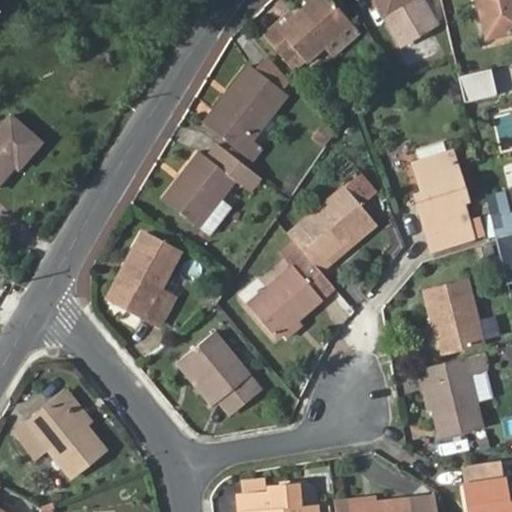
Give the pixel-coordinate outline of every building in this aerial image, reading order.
[(308,0),(276,30),(272,26),(260,37),(283,65),(295,53),(303,63),(322,45),(347,23),(326,0),(308,0)] [(300,0),(272,26),(276,30),(308,0),(300,0)] [(370,0),(379,15),(394,41),(415,30),(400,4),(407,0),(370,0)] [(511,0),(473,0),(484,43),(511,36),(511,0)] [(347,23),(322,45),(330,54),(356,32),(347,23)] [(242,138),(248,143),(282,101),(245,71),(201,125),(233,151),(242,138)] [(486,95),(481,72),(456,78),(461,101),(486,95)] [(0,181),(12,167),(17,169),(39,143),(8,117),(0,126),(0,181)] [(259,153),(248,143),(242,138),(233,151),(250,165),(259,153)] [(231,186),(238,191),(249,176),(214,149),(203,162),(196,156),(178,179),(181,182),(180,184),(181,185),(164,206),(194,232),(231,186)] [(411,164),(420,193),(424,208),(417,210),(430,252),(471,238),(460,204),(464,203),(449,153),(411,164)] [(245,197),(257,183),(249,176),(238,191),(245,197)] [(181,182),(178,179),(159,203),(164,206),(180,184),(181,182)] [(341,191),(285,239),(304,260),(318,276),(329,266),(325,261),(369,224),(341,191)] [(424,208),(420,193),(412,195),(417,210),(424,208)] [(494,241),(511,236),(511,217),(507,219),(502,194),(484,198),(494,241)] [(210,234),(232,207),(222,200),(201,227),(210,234)] [(511,236),(494,241),(495,243),(506,288),(511,287),(511,236)] [(131,272),(113,307),(159,330),(173,302),(158,294),(177,256),(141,239),(127,269),(131,272)] [(318,276),(304,260),(246,309),(274,341),(279,336),(295,323),(332,292),(318,276)] [(108,305),(113,307),(131,272),(127,269),(108,305)] [(428,291),(438,338),(430,339),(433,355),(481,345),(469,283),(428,291)] [(295,323),(279,336),(283,340),(299,327),(295,323)] [(179,361),(214,404),(217,401),(227,414),(257,392),(211,335),(179,361)] [(463,359),(421,370),(440,440),(482,429),(463,359)] [(208,409),(214,404),(179,361),(173,365),(208,409)] [(67,393),(58,400),(81,430),(86,426),(91,423),(67,393)] [(81,430),(58,400),(16,434),(35,459),(48,449),(71,479),(106,452),(86,426),(81,430)] [(464,487),(468,510),(475,509),(475,511),(511,511),(511,503),(509,504),(505,479),(502,479),(499,465),(465,471),(468,486),(464,487)] [(243,478),(243,490),(265,491),(265,479),(243,478)] [(318,511),(319,507),(276,509),(274,494),(242,497),(243,511),(318,511)] [(438,511),(436,496),(411,499),(412,511),(438,511)] [(347,506),(347,511),(412,511),(411,499),(347,506)]
